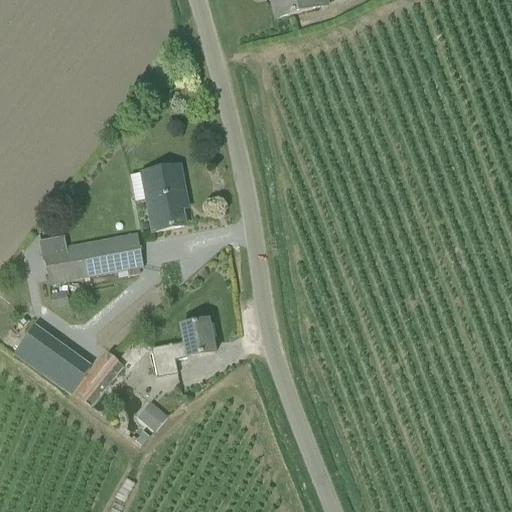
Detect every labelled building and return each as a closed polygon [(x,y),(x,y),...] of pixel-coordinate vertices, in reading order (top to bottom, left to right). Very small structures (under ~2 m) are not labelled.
[(270,0),(277,22),(327,8),(324,0),(270,0)] [(185,200),(179,170),(142,177),(153,236),(185,230),(179,201),(185,200)] [(137,239),(43,257),(49,288),(143,270),(137,239)] [(53,312),(69,309),(66,295),(51,298),(53,312)] [(187,362),(215,357),(215,356),(214,356),(208,327),(208,326),(209,326),(209,325),(181,329),(184,347),(172,349),(151,353),(157,382),(178,378),(175,364),(187,362)] [(12,360),(24,368),(41,344),(30,336),(12,360)] [(108,358),(76,399),(91,411),(123,370),(108,358)] [(168,420),(157,411),(144,427),(155,435),(168,420)]
